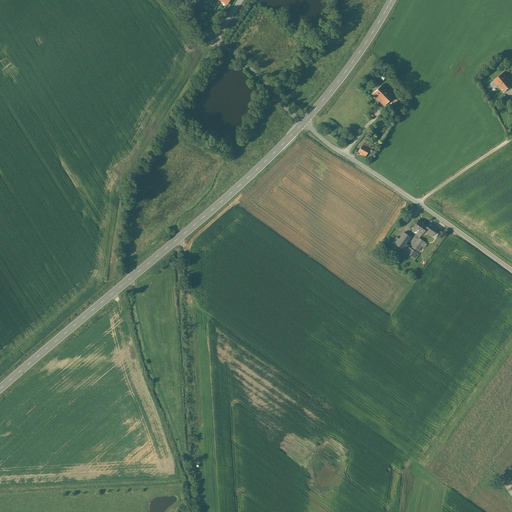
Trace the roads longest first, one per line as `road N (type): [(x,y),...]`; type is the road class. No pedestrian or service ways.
road 1 (secondary): [(302,123),(0,388)]
road 2 (unclassified): [(302,123),(511,271)]
road 3 (secondary): [(391,0),(302,123)]
road 4 (unclassified): [(214,40),(302,123)]
